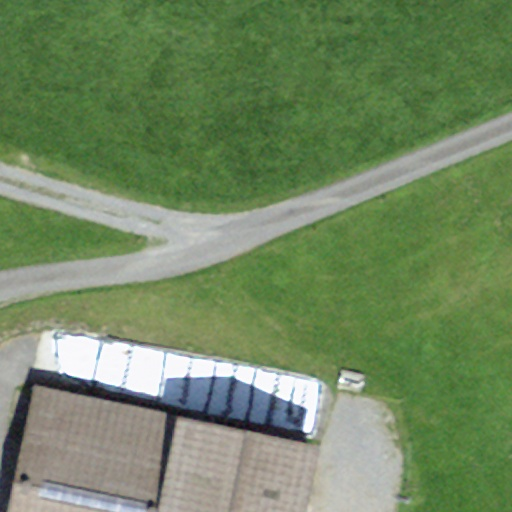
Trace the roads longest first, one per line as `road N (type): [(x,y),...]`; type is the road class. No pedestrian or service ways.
road 1 (track): [(0,284),(214,248),(511,126)]
road 2 (track): [(0,185),(214,248)]
